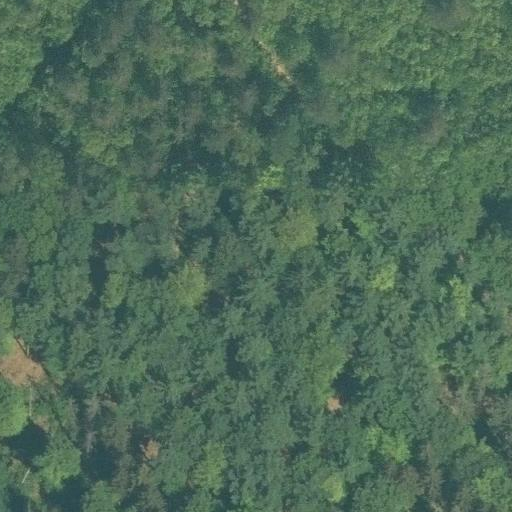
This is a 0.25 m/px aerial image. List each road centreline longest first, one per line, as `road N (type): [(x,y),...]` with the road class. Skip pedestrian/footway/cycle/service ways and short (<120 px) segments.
road 1 (track): [(255,0),(289,60),(511,300)]
road 2 (track): [(0,102),(85,0)]
